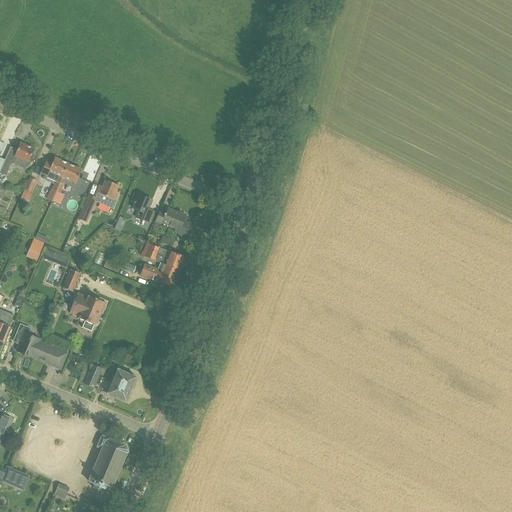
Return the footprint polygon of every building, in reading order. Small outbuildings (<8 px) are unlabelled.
[(30,164),(28,161),(34,149),(21,143),(18,150),(11,147),(2,166),(0,170),(0,172),(5,175),(9,166),(13,163),(26,168),(30,164)] [(41,172),(40,175),(40,177),(42,179),(45,179),(47,177),(55,181),(52,189),(56,191),(60,183),(62,177),(68,164),(55,158),(52,164),(46,162),(42,173),(41,172)] [(62,177),(76,183),(82,170),(68,164),(62,177)] [(30,178),(25,190),(31,192),(36,181),(30,178)] [(36,180),(27,201),(33,204),(43,183),(36,180)] [(81,211),(80,213),(78,218),(87,222),(89,217),(90,215),(96,202),(113,209),(117,200),(115,199),(117,193),(116,192),(118,186),(105,181),(102,187),(99,186),(95,197),(89,194),(81,211)] [(52,201),(61,205),(65,195),(61,193),(65,185),(60,183),(56,191),(52,201)] [(154,212),(148,210),(152,201),(134,193),(131,201),(135,203),(132,208),(138,211),(136,217),(143,221),(149,223),(154,212)] [(12,218),(16,212),(8,208),(5,214),(12,218)] [(223,214),(218,208),(213,212),(219,218),(223,214)] [(160,212),(155,224),(160,226),(162,223),(176,229),(174,232),(185,236),(190,224),(183,221),(186,215),(179,212),(178,213),(168,209),(165,214),(160,212)] [(34,240),(26,257),(37,262),(45,244),(34,240)] [(148,248),(158,252),(155,258),(165,261),(164,263),(180,269),(185,258),(149,244),(148,248)] [(66,245),(63,253),(73,257),(76,249),(66,245)] [(145,265),(140,275),(173,288),(180,269),(164,263),(165,261),(155,258),(158,252),(148,248),(146,253),(143,251),(141,255),(161,263),(159,270),(145,265)] [(47,250),(44,258),(49,260),(52,253),(47,250)] [(122,261),(108,255),(103,266),(116,272),(122,261)] [(68,259),(63,257),(60,265),(65,267),(68,259)] [(124,270),(133,273),(135,267),(126,263),(124,270)] [(63,287),(73,291),(80,274),(79,274),(71,270),(70,270),(63,287)] [(74,302),(70,313),(80,317),(79,319),(84,321),(82,328),(92,332),(103,302),(88,296),(88,297),(75,292),(72,301),(74,302)] [(14,306),(20,308),(24,298),(19,296),(14,306)] [(0,340),(3,342),(14,315),(0,309),(0,340)] [(20,324),(14,339),(20,342),(16,351),(32,358),(32,357),(60,369),(67,353),(69,348),(54,342),(52,347),(39,341),(40,340),(28,335),(31,328),(20,324)] [(79,376),(83,367),(76,364),(73,373),(79,376)] [(83,384),(93,389),(101,370),(91,365),(83,384)] [(118,370),(107,394),(126,401),(133,384),(136,378),(118,370)] [(0,439),(5,426),(7,427),(11,418),(2,414),(1,417),(0,416),(0,439)] [(112,487),(127,451),(126,441),(112,435),(108,437),(108,433),(103,431),(101,434),(98,443),(99,443),(99,444),(102,446),(103,445),(104,445),(90,478),(95,480),(96,481),(95,484),(104,488),(105,485),(106,485),(107,485),(112,487)] [(7,467),(1,481),(23,490),(29,476),(7,467)] [(54,495),(64,499),(66,494),(70,488),(59,484),(54,495)]
